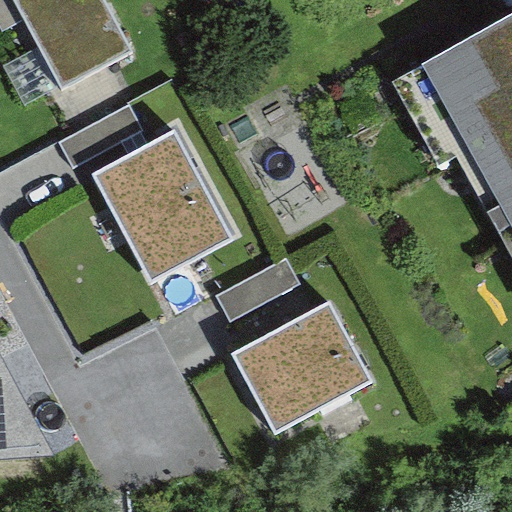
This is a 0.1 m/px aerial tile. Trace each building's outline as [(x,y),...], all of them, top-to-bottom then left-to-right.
[(142,58),(109,0),(9,0),(7,1),(63,102),(142,58)] [(511,274),(511,29),(389,94),(442,193),(463,182),(511,274)] [(122,128),(60,162),(65,171),(74,186),(136,152),(122,128)] [(190,140),(103,189),(156,282),(242,234),(190,140)] [(222,295),(235,318),(304,279),(291,256),(222,295)] [(318,324),(215,384),(259,459),(362,399),(318,324)] [(0,465),(58,462),(0,348),(0,465)]
